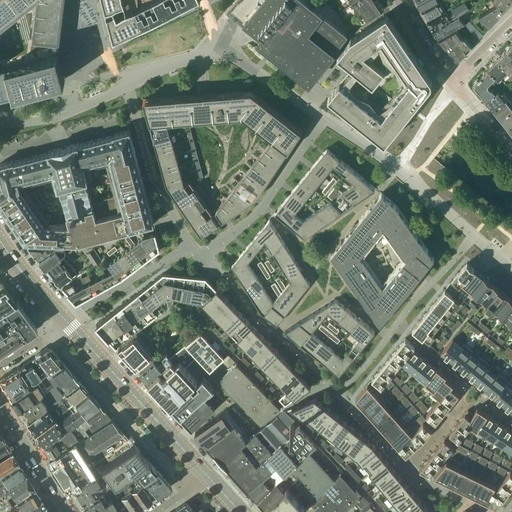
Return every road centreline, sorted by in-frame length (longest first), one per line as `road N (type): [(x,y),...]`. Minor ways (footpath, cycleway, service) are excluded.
road 1 (tertiary): [(203,472),(66,321)]
road 2 (residential): [(127,87),(57,117),(0,124)]
